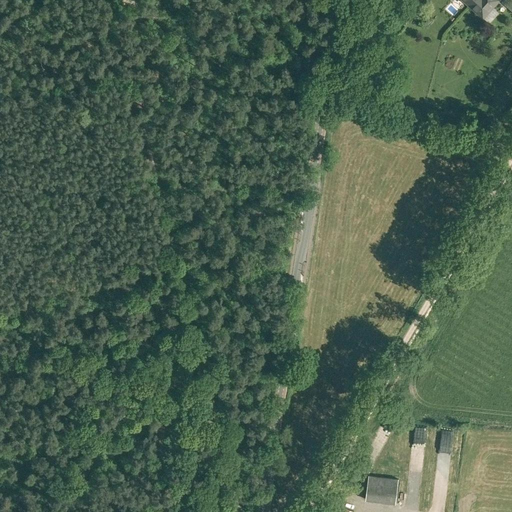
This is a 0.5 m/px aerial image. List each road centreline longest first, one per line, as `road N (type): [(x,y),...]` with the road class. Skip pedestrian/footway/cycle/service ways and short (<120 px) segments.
road 1 (tertiary): [(264,511),(339,0)]
road 2 (track): [(249,511),(128,67)]
road 3 (track): [(511,163),(307,511)]
road 4 (track): [(217,387),(142,403),(60,476),(10,483),(0,492)]
